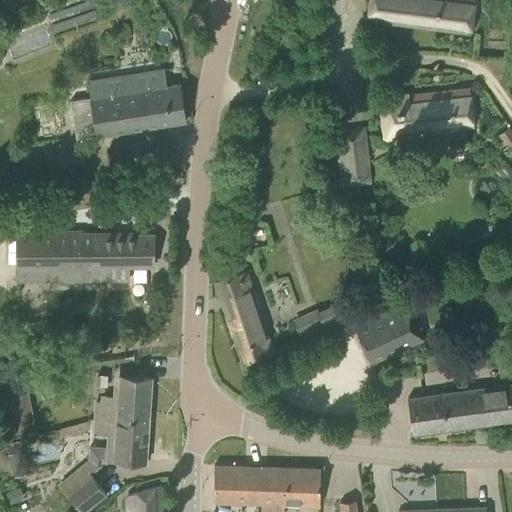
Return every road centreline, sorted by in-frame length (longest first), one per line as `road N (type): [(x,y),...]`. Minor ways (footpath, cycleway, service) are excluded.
road 1 (unclassified): [(207,106),(407,60),(480,72),(511,111)]
road 2 (tertiary): [(511,457),(312,448),(198,418)]
road 3 (tertiary): [(198,418),(193,363),(207,106)]
